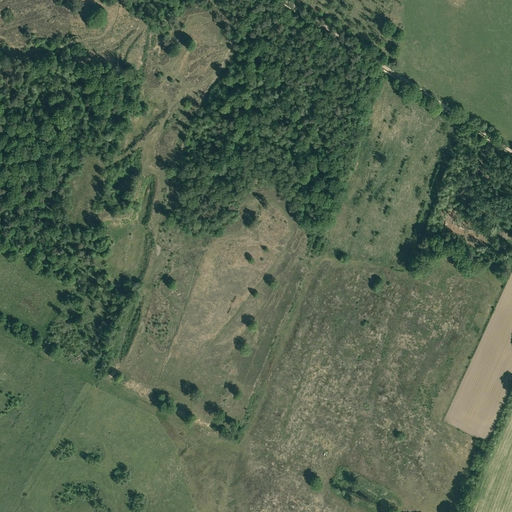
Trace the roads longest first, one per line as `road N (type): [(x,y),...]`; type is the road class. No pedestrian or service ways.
road 1 (track): [(283,0),(511,152)]
road 2 (unknown): [(0,73),(32,50),(96,38),(117,19),(120,0)]
